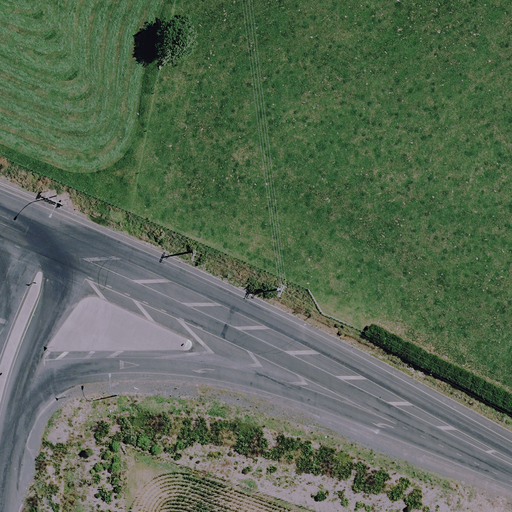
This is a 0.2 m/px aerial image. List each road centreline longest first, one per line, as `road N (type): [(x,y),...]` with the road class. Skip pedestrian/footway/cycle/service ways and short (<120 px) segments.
road 1 (tertiary): [(511,460),(400,433),(282,384),(170,365),(100,361),(51,374),(14,397)]
road 2 (tertiary): [(511,460),(76,255)]
road 3 (tertiary): [(76,255),(14,397)]
